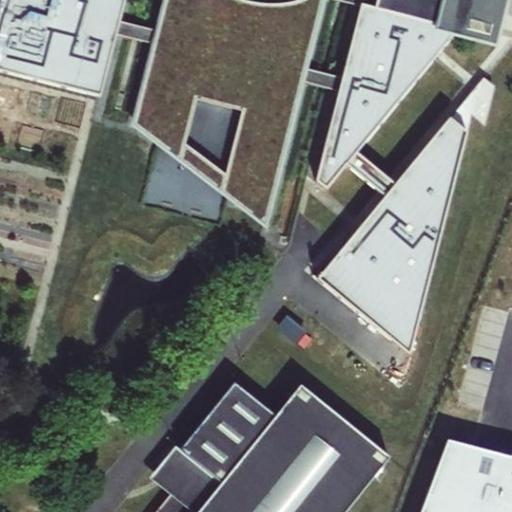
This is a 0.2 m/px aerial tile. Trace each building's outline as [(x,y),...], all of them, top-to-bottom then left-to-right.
[(0,0),(0,70),(101,95),(116,36),(119,24),(124,0),(0,0)] [(169,0),(160,35),(157,47),(136,133),(170,142),(173,131),(185,134),(192,105),(246,119),(229,188),(226,202),(268,214),(300,82),(303,69),(320,0),(169,0)] [(363,0),(361,10),(344,80),(340,92),(316,187),(327,196),(347,172),(385,203),(319,287),(410,362),(468,137),(449,123),(395,190),(357,159),(453,38),(495,49),(508,1),(507,0),(363,0)] [(363,0),(324,0),(361,10),(363,0)] [(160,35),(119,24),(116,36),(157,47),(160,35)] [(340,92),(344,80),(303,69),(300,82),(340,92)] [(454,116),(468,137),(472,124),(484,134),(494,90),(482,82),(454,116)] [(170,142),(136,133),(135,139),(262,237),(268,214),(226,202),(229,188),(170,142)] [(305,338),(289,324),(280,334),(296,348),(305,338)] [(351,511),(390,465),(301,393),(277,423),(235,390),(183,454),(178,450),(153,481),(173,497),(161,511),(351,511)] [(511,511),(511,461),(472,452),(448,446),(423,511),(511,511)]
